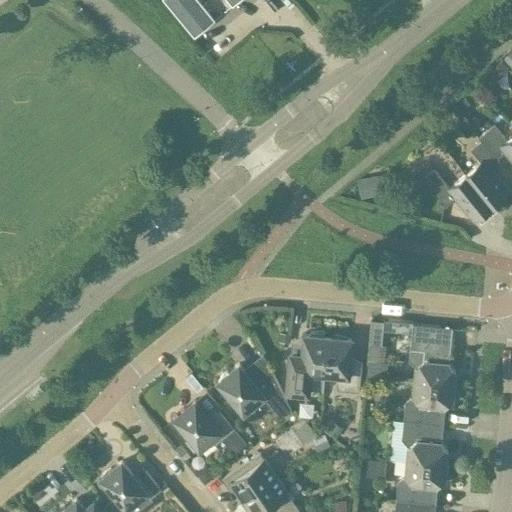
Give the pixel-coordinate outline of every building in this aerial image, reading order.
[(224,8),(217,0),(183,0),(203,24),(224,8)] [(492,122),(476,134),(481,141),(482,140),(494,156),(503,149),(511,160),(511,136),(507,140),(492,122)] [(471,149),(481,162),(466,174),(492,206),(509,191),(491,169),(500,162),(494,156),(482,140),(481,141),(471,149)] [(456,198),(474,220),(492,206),(466,174),(449,188),(434,170),(423,179),(446,206),(456,198)] [(381,193),(377,174),(357,179),(361,198),(381,193)] [(383,359),(378,358),(379,344),(381,344),(383,320),(371,319),(369,343),(370,343),(367,376),(386,377),(387,365),(383,359)] [(415,367),(414,380),(453,384),(455,369),(448,361),(451,326),(412,323),(408,359),(415,367)] [(308,393),(308,386),(312,372),(324,373),(327,336),(303,334),(301,359),(289,358),(286,390),(308,393)] [(359,391),(361,365),(349,364),(351,338),(327,336),(324,373),(336,374),(337,388),(337,389),(359,391)] [(217,381),(243,412),(264,394),(282,417),(292,409),(264,355),(245,371),(238,364),(217,381)] [(404,401),(403,419),(442,423),(444,405),(452,399),(453,384),(414,380),(412,394),(404,401)] [(174,417),(199,448),(210,439),(215,444),(222,438),(234,452),(245,442),(234,428),(218,409),(208,417),(194,400),(174,417)] [(408,446),(406,460),(446,464),(447,449),(441,441),(442,423),(403,419),(401,438),(408,446)] [(221,478),(229,489),(234,486),(242,498),(275,476),(259,452),(221,478)] [(397,480),(395,499),(435,503),(437,485),(445,479),(446,464),(406,460),(405,474),(397,480)] [(162,490),(146,470),(136,478),(122,461),(102,478),(127,509),(147,493),(152,498),(162,490)] [(289,511),(298,509),(275,476),(242,498),(251,510),(248,511),(289,511)] [(88,511),(77,498),(60,511),(103,511),(100,508),(95,511),(88,511)] [(395,499),(393,511),(434,511),(435,503),(395,499)]
